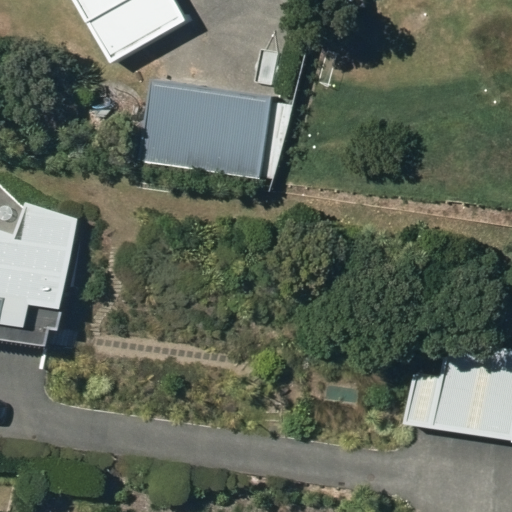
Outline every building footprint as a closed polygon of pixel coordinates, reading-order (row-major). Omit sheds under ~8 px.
[(78,0),(116,67),(192,25),(178,0),(78,0)] [(511,30),(499,13),(466,38),(489,70),(511,53),(511,30)] [(276,105),(156,85),(144,165),(264,184),(276,105)] [(0,315),(47,320),(49,300),(76,303),(87,216),(38,202),(28,231),(0,223),(0,315)] [(447,376),(415,372),(409,422),(511,436),(511,341),(452,334),(447,376)]
